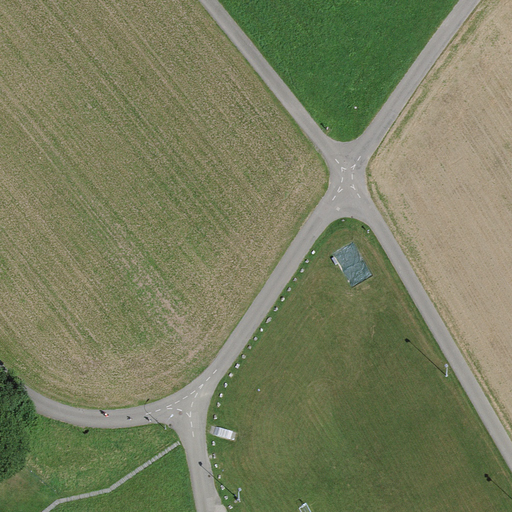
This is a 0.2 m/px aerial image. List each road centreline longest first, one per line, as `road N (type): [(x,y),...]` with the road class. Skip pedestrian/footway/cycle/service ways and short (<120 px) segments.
road 1 (residential): [(190,402),(229,355),(345,172)]
road 2 (track): [(345,172),(473,0)]
road 3 (residential): [(0,372),(35,399),(81,416),(190,402)]
